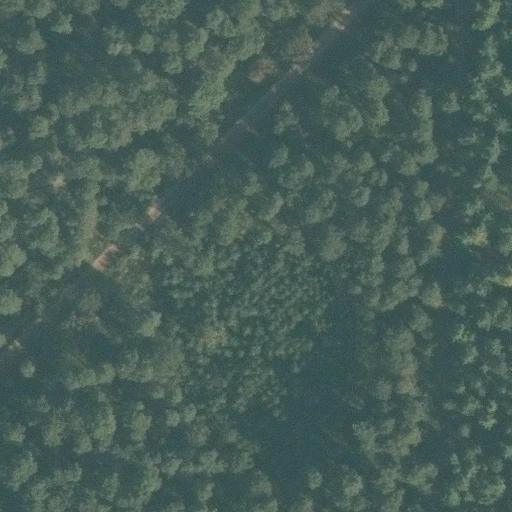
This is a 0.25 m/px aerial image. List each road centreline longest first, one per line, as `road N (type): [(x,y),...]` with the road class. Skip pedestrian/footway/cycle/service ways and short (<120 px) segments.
road 1 (track): [(0,367),(365,0)]
road 2 (track): [(464,0),(438,229),(433,511)]
